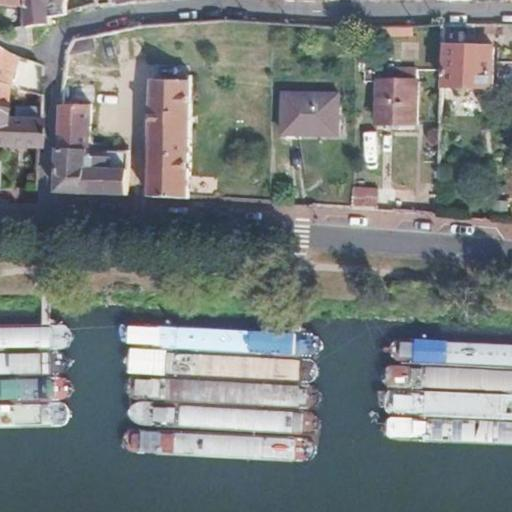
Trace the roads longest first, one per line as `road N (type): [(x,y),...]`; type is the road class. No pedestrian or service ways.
road 1 (residential): [(40,226),(52,61),(60,36),(73,28),(229,8),(511,12)]
road 2 (residential): [(40,226),(511,254)]
